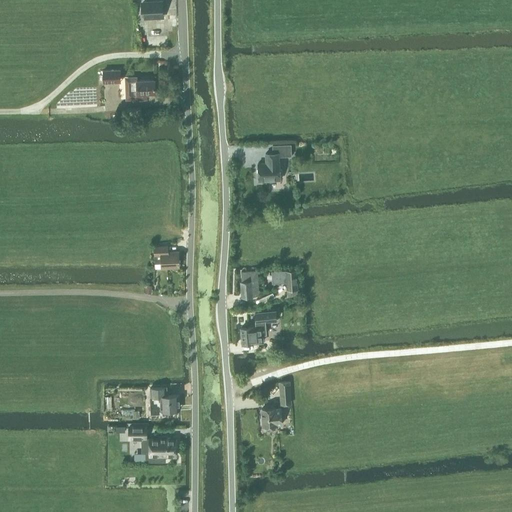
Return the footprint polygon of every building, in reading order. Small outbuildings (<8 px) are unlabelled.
[(143,17),(150,17),(163,16),(162,2),(142,3),(143,17)] [(120,70),(104,70),(104,83),(116,82),(120,82),(120,80),(120,70)] [(156,93),(155,79),(137,80),(137,77),(128,77),(129,84),(129,88),(129,90),(130,92),(131,94),(132,95),(134,96),(136,97),(138,97),(138,99),(147,99),(147,93),(156,93)] [(279,162),(279,157),(279,153),(266,153),(266,163),(258,163),(259,181),(280,180),(280,162),(279,162)] [(179,267),(179,251),(168,251),(168,245),(154,246),(155,263),(161,263),(162,268),(179,267)] [(242,296),(259,295),(257,270),(241,272),(242,280),(241,281),(242,296)] [(288,297),(298,296),(297,270),(285,271),(288,297)] [(256,326),(241,327),(243,343),(263,341),(262,334),(266,333),(265,322),(277,320),(276,311),(255,313),(256,326)] [(291,403),(290,391),(290,381),(280,382),(280,392),(281,404),(291,403)] [(166,387),(150,388),(151,396),(152,396),(152,406),(151,406),(152,413),(159,413),(159,410),(163,410),(163,407),(180,406),(180,396),(180,394),(167,395),(166,387)] [(276,407),(262,408),(264,426),(282,424),(282,417),(284,417),(284,408),(281,408),(281,407),(276,408),(276,407)] [(176,438),(146,438),(146,426),(129,426),(129,438),(142,438),(142,452),(150,452),(150,456),(154,456),(154,461),(165,461),(165,455),(176,455),(176,438)] [(274,464),(275,472),(287,472),(287,463),(274,464)]
